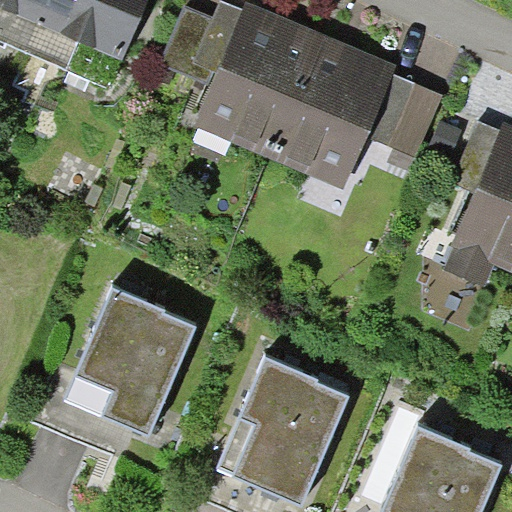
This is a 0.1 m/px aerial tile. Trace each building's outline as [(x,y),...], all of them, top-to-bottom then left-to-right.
[(0,0),(0,6),(39,23),(49,0),(0,0)] [(49,0),(39,23),(122,60),(148,0),(49,0)] [(210,84),(242,8),(222,0),(219,0),(212,18),(185,6),(161,63),(210,84)] [(193,123),(269,156),(322,32),(246,0),(245,0),(242,8),(210,84),(193,123)] [(39,23),(0,6),(0,40),(26,52),(39,23)] [(39,23),(26,52),(109,88),(122,60),(39,23)] [(396,63),(322,32),(269,156),(343,187),(366,134),(392,72),(396,63)] [(442,93),(392,72),(366,134),(415,155),(442,93)] [(474,191),(500,130),(478,120),(452,182),(474,191)] [(495,263),(511,270),(511,125),(504,122),(500,130),(474,191),(451,244),(454,247),(445,269),(486,285),(495,263)] [(165,309),(113,287),(65,400),(149,436),(197,326),(164,313),(165,309)] [(319,379),(266,356),(218,469),(302,506),(350,396),(318,382),(319,379)] [(470,447),(420,425),(381,511),(481,511),(502,464),(468,449),(470,447)]
